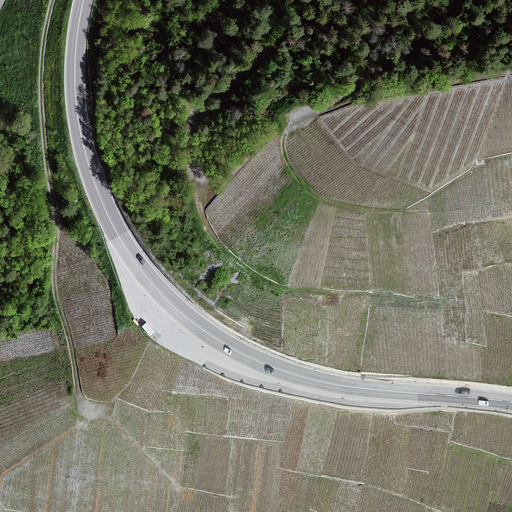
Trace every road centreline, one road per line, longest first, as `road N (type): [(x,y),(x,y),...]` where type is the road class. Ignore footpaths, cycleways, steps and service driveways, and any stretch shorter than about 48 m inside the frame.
road 1 (tertiary): [(83,0),(74,92),(85,156),(119,238),(171,304),(247,357),(310,380),(511,402)]
road 2 (track): [(447,0),(405,31),(282,52),(193,113),(210,234),(272,286)]
road 3 (track): [(94,411),(78,398),(54,286),(56,218),(41,113),(52,0)]
road 4 (track): [(453,0),(384,69),(302,118),(283,142),(290,167),(321,199),(406,212)]
